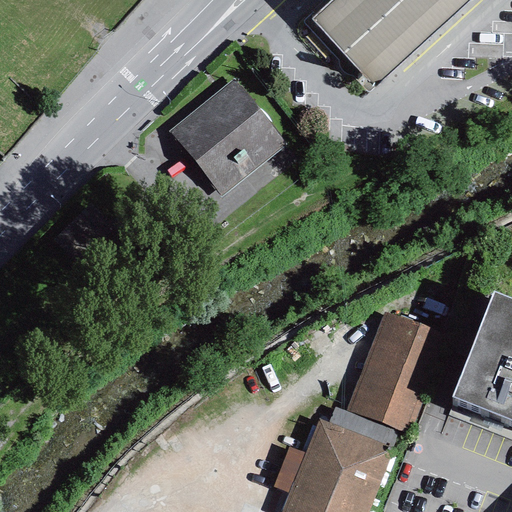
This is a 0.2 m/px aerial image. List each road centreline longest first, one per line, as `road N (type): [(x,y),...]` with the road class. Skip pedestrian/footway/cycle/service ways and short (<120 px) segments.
road 1 (track): [(0,428),(15,411),(73,396),(369,156),(368,109)]
road 2 (secondary): [(0,230),(139,82),(238,0)]
